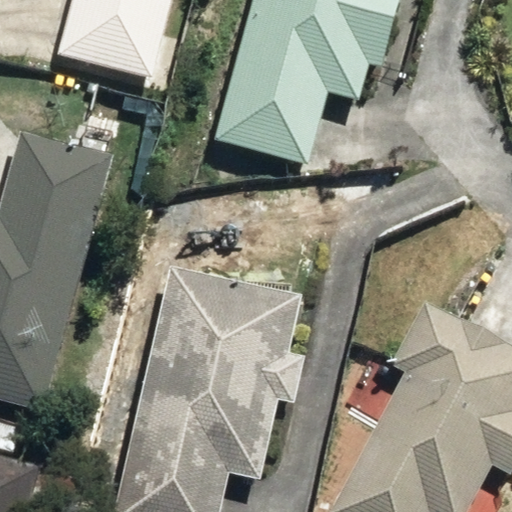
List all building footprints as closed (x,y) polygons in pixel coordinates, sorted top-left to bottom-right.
[(69,0),(53,64),(146,88),(168,0),(69,0)] [(250,0),(211,148),(303,172),(322,102),(351,110),(361,75),(375,79),(395,0),(250,0)] [(0,413),(36,423),(104,171),(13,147),(0,194),(0,413)] [(112,511),(216,511),(222,487),(251,494),(269,413),(288,417),(298,372),(282,368),(296,306),(165,277),(112,511)] [(333,511),(467,511),(483,485),(501,494),(511,474),(511,369),(420,318),(385,379),(401,388),(333,511)] [(66,426),(73,396),(47,390),(40,419),(66,426)] [(0,459),(6,462),(12,440),(0,436),(0,459)] [(0,511),(19,511),(28,481),(0,473),(0,511)]
